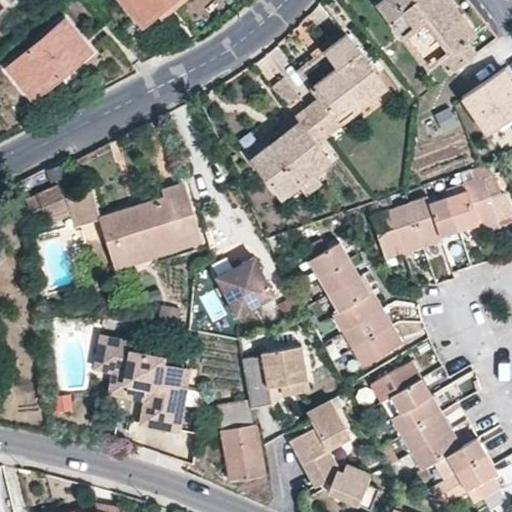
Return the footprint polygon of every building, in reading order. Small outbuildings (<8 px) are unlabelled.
[(121,0),(142,24),(168,1),(172,6),(178,0),(121,0)] [(380,0),(377,3),(400,34),(424,16),(448,49),(437,58),(449,74),(476,52),(467,40),(475,33),(449,0),(380,0)] [(7,67),(32,97),(89,50),(63,20),(7,67)] [(139,63),(154,53),(135,30),(121,41),(139,63)] [(325,48),(335,65),(310,85),(318,97),(306,106),(326,133),(338,124),(338,121),(384,86),(345,33),(325,48)] [(511,83),(502,69),(462,99),(488,134),(511,116),(511,83)] [(279,196),(326,161),(313,143),(326,133),(306,106),(299,97),(286,107),(293,117),(246,152),(279,196)] [(442,131),(458,124),(450,106),(434,113),(442,131)] [(463,183),(466,194),(476,223),(478,227),(497,221),(497,220),(487,187),(484,177),(463,183)] [(511,215),(501,182),(487,187),(497,220),(511,215)] [(107,215),(119,256),(196,233),(181,183),(162,189),(165,198),(107,215)] [(95,189),(62,193),(61,187),(26,191),(31,228),(99,220),(95,189)] [(466,194),(448,199),(458,229),(476,223),(466,194)] [(441,239),(439,234),(429,206),(426,196),(407,203),(422,245),(441,239)] [(439,234),(458,229),(448,199),(429,206),(439,234)] [(403,252),(422,245),(407,203),(388,209),(403,252)] [(384,258),(403,252),(388,209),(370,215),(384,258)] [(99,217),(114,267),(199,241),(196,233),(119,256),(107,215),(99,217)] [(344,261),(335,242),(307,258),(317,275),(344,261)] [(273,294),(252,256),(215,277),(236,315),(273,294)] [(317,275),(327,292),(354,277),(344,261),(317,275)] [(327,292),(336,309),(363,293),(354,277),(327,292)] [(331,312),(341,329),(380,307),(371,289),(363,293),(336,309),(331,312)] [(341,329),(351,347),(391,324),(380,307),(341,329)] [(351,347),(361,364),(401,341),(391,324),(351,347)] [(163,359),(164,354),(129,348),(131,336),(100,331),(94,364),(112,368),(125,370),(125,371),(163,359)] [(266,385),(279,383),(304,378),(297,342),(259,348),(258,353),(266,403),(270,403),(266,385)] [(258,353),(239,356),(248,402),(249,406),(266,403),(258,353)] [(123,379),(145,383),(143,397),(139,421),(176,428),(185,384),(176,382),(181,364),(163,359),(125,371),(123,379)] [(420,377),(409,359),(370,382),(380,400),(388,395),(420,377)] [(189,365),(181,364),(176,382),(185,384),(189,365)] [(111,375),(108,391),(143,397),(145,383),(123,379),(125,371),(111,375)] [(388,395),(398,412),(430,393),(420,377),(388,395)] [(306,387),(304,378),(279,383),(280,391),(306,387)] [(389,417),(399,434),(440,411),(430,393),(398,412),(389,417)] [(73,411),(73,394),(54,394),(54,411),(73,411)] [(353,436),(331,397),(307,410),(316,426),(292,440),(318,485),(332,477),(340,473),(342,467),(331,448),(353,436)] [(220,406),(217,415),(229,479),(262,473),(254,421),(252,421),(249,406),(248,402),(220,406)] [(450,428),(440,411),(399,434),(409,452),(450,428)] [(409,452),(419,468),(444,454),(460,445),(450,428),(409,452)] [(444,454),(455,472),(483,456),(472,439),(460,445),(444,454)] [(455,472),(465,489),(473,485),(481,497),(500,486),(483,456),(455,472)] [(332,477),(327,493),(356,505),(363,489),(367,475),(343,465),(340,473),(332,477)]
